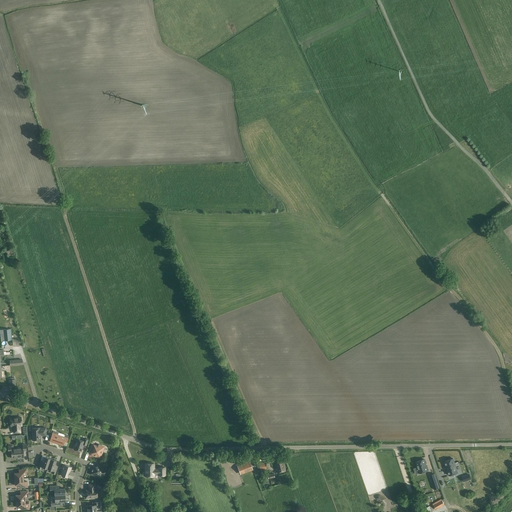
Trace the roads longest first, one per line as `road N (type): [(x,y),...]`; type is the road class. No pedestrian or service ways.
road 1 (unclassified): [(0,393),(159,449),(511,445)]
road 2 (track): [(134,441),(39,113)]
road 3 (track): [(511,401),(495,346),(381,194)]
road 4 (residential): [(1,466),(34,463),(41,447),(81,462),(78,511)]
